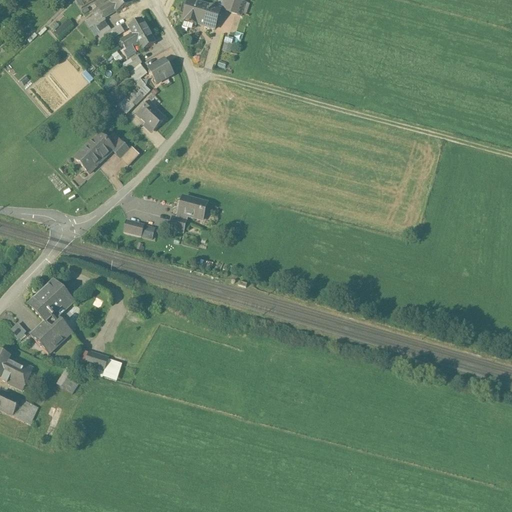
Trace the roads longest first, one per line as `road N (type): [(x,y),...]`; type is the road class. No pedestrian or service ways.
road 1 (track): [(191,72),(511,156)]
road 2 (unclassified): [(65,224),(96,216),(136,181),(193,105),(191,72),(150,0)]
